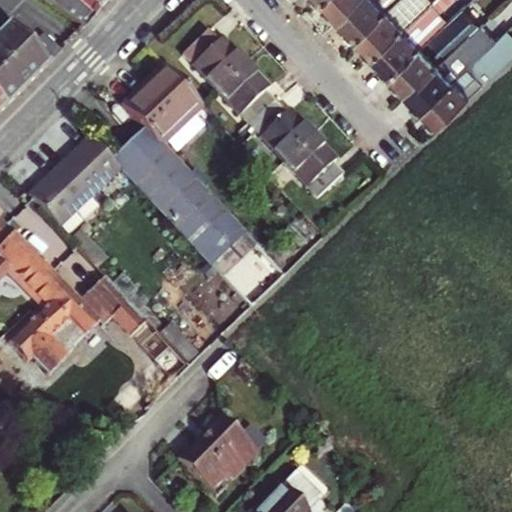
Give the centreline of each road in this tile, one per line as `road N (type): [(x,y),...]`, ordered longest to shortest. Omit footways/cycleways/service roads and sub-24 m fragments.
road 1 (residential): [(252,0),(406,161)]
road 2 (tertiary): [(0,149),(147,0)]
road 3 (residential): [(227,353),(117,470)]
